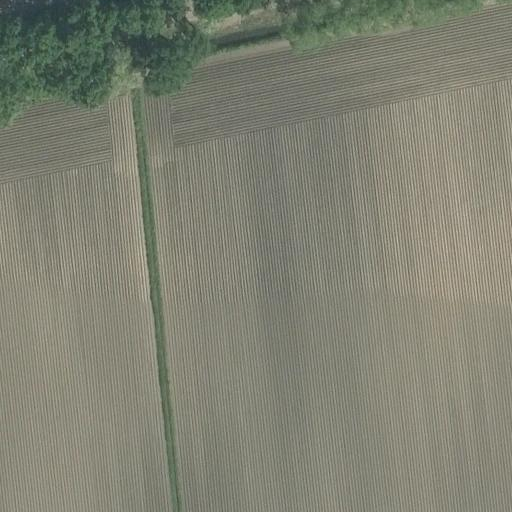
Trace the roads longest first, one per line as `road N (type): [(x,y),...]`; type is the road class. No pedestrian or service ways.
road 1 (track): [(134,30),(270,0)]
road 2 (track): [(0,58),(134,30)]
